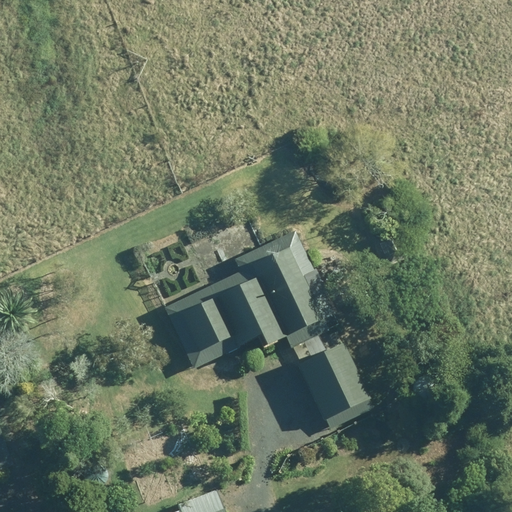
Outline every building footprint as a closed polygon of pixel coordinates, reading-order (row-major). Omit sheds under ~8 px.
[(400,233),(378,246),(393,271),(415,258),(400,233)] [(236,263),(241,273),(192,296),(190,291),(163,303),(195,371),(262,340),(266,350),(334,315),(296,235),(236,263)] [(349,258),(325,268),(334,288),(357,277),(349,258)] [(369,402),(342,346),(296,369),(324,425),(369,402)] [(0,474),(16,469),(0,427),(0,474)] [(281,511),(267,474),(178,506),(180,511),(179,511),(281,511)]
